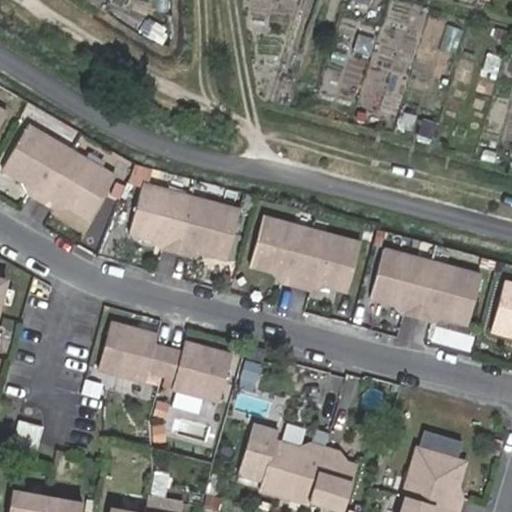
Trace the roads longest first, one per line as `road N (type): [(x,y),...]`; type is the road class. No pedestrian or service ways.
road 1 (residential): [(0,56),(178,152),(511,238)]
road 2 (residential): [(511,390),(76,273),(0,227)]
road 3 (track): [(259,170),(252,134),(240,125),(23,0)]
road 4 (track): [(252,134),(234,0)]
road 5 (track): [(224,116),(207,88),(202,0)]
